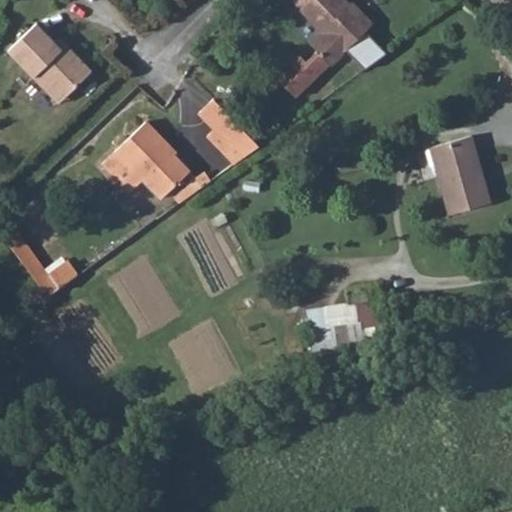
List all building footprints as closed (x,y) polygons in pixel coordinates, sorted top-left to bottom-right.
[(297,56),(277,75),(297,95),(346,48),(365,67),(387,51),(366,29),(371,25),(346,0),(294,0),(324,33),(312,45),(317,50),(308,58),(306,56),(297,56)] [(35,79),(42,73),(66,98),(94,71),(68,44),(62,50),(54,42),(37,25),(9,52),(35,79)] [(54,42),(62,50),(68,44),(61,36),(54,42)] [(35,79),(60,104),(66,98),(42,73),(35,79)] [(218,94),(199,110),(214,128),(208,132),(235,164),(260,144),(218,94)] [(102,161),(129,191),(141,178),(160,197),(188,170),(167,147),(170,145),(145,120),(102,161)] [(429,147),(438,176),(448,213),(490,202),(485,185),(483,178),(475,150),(471,136),(429,147)] [(10,241),(50,297),(81,274),(67,255),(47,269),(21,233),(10,241)] [(377,284),(346,289),(348,306),(355,305),(359,331),(384,327),(377,284)] [(60,402),(67,407),(71,401),(64,396),(60,402)]
